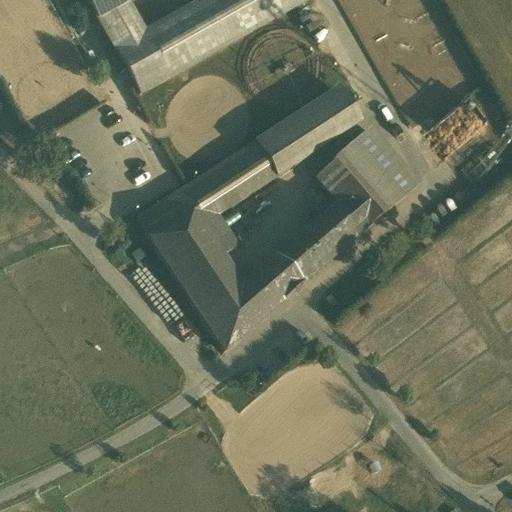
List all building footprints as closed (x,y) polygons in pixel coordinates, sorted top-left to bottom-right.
[(82,0),(95,23),(124,7),(135,0),(82,0)] [(302,0),(208,0),(141,38),(113,54),(137,98),(305,3),(302,0)] [(141,38),(124,7),(95,23),(113,54),(141,38)] [(335,93),(254,147),(275,180),(356,127),(335,93)] [(415,188),(367,134),(345,154),(392,208),(415,188)] [(238,290),(219,261),(199,230),(212,221),(217,218),(275,180),(254,147),(176,196),(135,223),(146,242),(221,356),(285,302),(257,274),(238,290)] [(352,243),(392,208),(345,154),(312,182),(334,207),(327,214),(352,243)] [(300,288),(352,243),(327,214),(272,261),(300,288)] [(238,248),(217,218),(212,221),(233,251),(238,248)] [(233,251),(212,221),(199,230),(219,261),(233,251)] [(272,261),(257,274),(285,302),(295,293),(300,288),(272,261)] [(511,261),(429,334),(495,409),(511,394),(511,261)]
